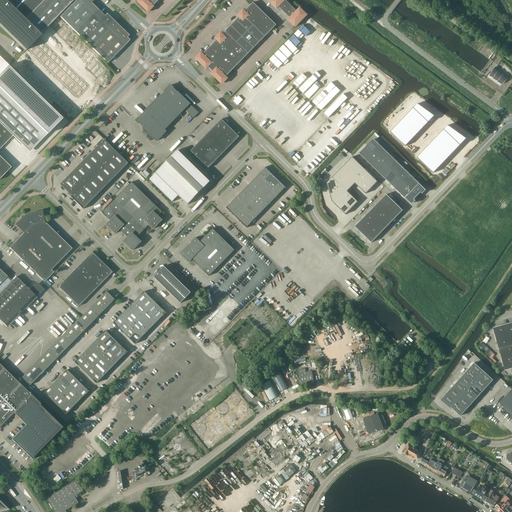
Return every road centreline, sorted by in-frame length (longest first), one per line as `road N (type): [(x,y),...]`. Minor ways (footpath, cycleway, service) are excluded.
road 1 (unclassified): [(509,122),(366,263),(320,223),(299,177),(262,142)]
road 2 (tertiary): [(149,52),(0,206)]
road 3 (track): [(422,417),(422,390),(511,265)]
road 4 (unclassified): [(137,271),(262,142)]
road 5 (tertiary): [(34,179),(155,57)]
road 6 (unclassified): [(509,122),(382,21)]
road 7 (unknown): [(212,193),(246,229),(282,202),(287,185),(247,158)]
road 8 (unclassified): [(144,454),(171,486),(264,414)]
road 9 (unclassified): [(264,414),(302,395),(411,391)]
road 10 (tertiary): [(511,441),(481,441),(422,417),(388,446)]
road 11 (unclassified): [(34,179),(137,271)]
road 12 (unknown): [(174,254),(211,219),(236,251),(205,285)]
